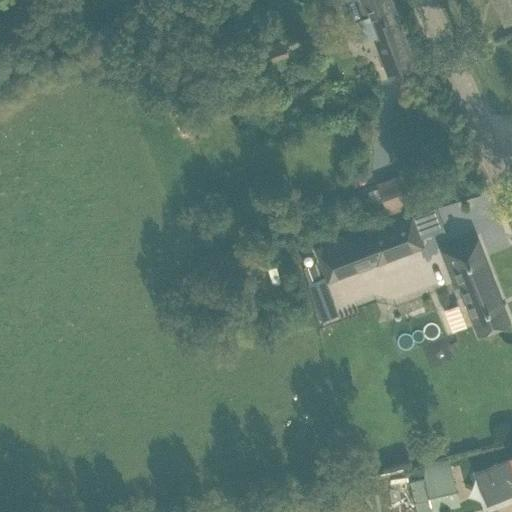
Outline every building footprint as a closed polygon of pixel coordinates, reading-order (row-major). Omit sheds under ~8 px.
[(416,68),(390,0),(339,0),(356,44),(373,37),(388,78),(416,68)] [(511,0),(494,0),(505,22),(511,18),(511,0)] [(289,56),(282,39),(259,48),(266,64),(289,56)] [(375,184),(387,215),(417,204),(406,174),(375,184)] [(429,213),(427,228),(440,229),(441,214),(429,213)] [(346,235),(341,237),(353,271),(422,245),(411,216),(364,233),(365,233),(348,240),(346,235)] [(509,323),(475,235),(439,249),(447,271),(452,269),(478,335),(509,323)] [(249,271),(242,243),(197,255),(204,283),(249,271)] [(316,263),(304,268),(309,282),(322,278),(316,263)] [(308,283),(321,319),(336,313),(323,277),(322,278),(309,282),(308,283)] [(480,471),(491,499),(511,490),(511,455),(509,457),(509,459),(480,471)] [(447,458),(421,464),(432,508),(458,502),(447,458)]
